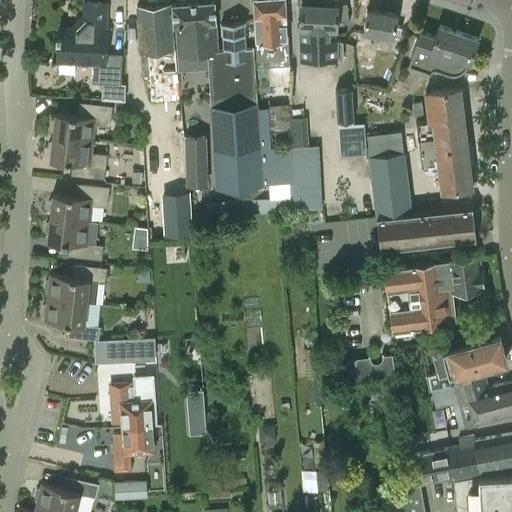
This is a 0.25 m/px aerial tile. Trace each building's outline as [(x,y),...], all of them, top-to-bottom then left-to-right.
[(253,0),(259,92),(270,91),(270,83),(268,65),(289,64),(285,0),(253,0)] [(297,0),(297,4),(301,4),(300,28),(301,28),(301,60),(343,59),(342,42),(336,39),(336,19),(347,23),(349,23),(349,20),(349,18),(348,15),(348,13),(347,10),(347,8),(345,5),(340,7),(337,7),(338,5),(336,5),(332,2),(333,0),(297,0)] [(214,1),(172,4),(173,25),(176,25),(178,54),(207,53),(217,52),(217,48),(215,22),(216,22),(214,1)] [(123,52),(105,51),(106,30),(104,30),(106,3),(85,2),(84,21),(75,28),(59,27),(57,60),(75,60),(74,62),(93,63),(92,82),(122,84),(123,52)] [(168,5),(139,7),(142,45),(145,45),(145,57),(143,57),(145,84),(147,83),(149,107),(179,105),(177,72),(173,73),(168,5)] [(367,8),(363,33),(394,38),(398,14),(367,8)] [(217,52),(207,53),(208,69),(216,187),(262,184),(262,183),(290,181),(292,208),(322,206),(318,145),(306,146),(292,147),(291,145),(271,147),(260,148),(257,107),(254,45),(246,45),(245,21),(221,22),(223,47),(217,48),(217,52)] [(468,62),(469,62),(477,39),(440,26),(436,36),(421,30),(409,64),(429,71),(429,70),(430,70),(430,69),(431,68),(432,67),(433,67),(434,67),(435,67),(449,72),(451,72),(454,72),(457,72),(460,71),(462,70),(464,68),(465,66),(466,64),(468,62)] [(460,88),(439,91),(425,92),(429,121),(416,123),(422,172),(439,170),(442,191),(472,188),(460,88)] [(352,89),(336,90),(337,119),(339,119),(353,118),(354,118),(352,89)] [(53,136),(93,141),(95,124),(104,125),(110,120),(112,104),(80,100),(78,115),(55,113),(55,118),(50,121),(50,129),(53,132),(53,136)] [(422,102),(413,103),(414,114),(423,113),(422,102)] [(305,117),(289,118),(289,124),(290,128),(291,145),(292,147),(306,146),(305,117)] [(353,118),(339,119),(341,153),(367,152),(365,122),(353,123),(353,118)] [(184,120),(172,120),(173,152),(185,151),(184,120)] [(376,216),(411,212),(404,152),(403,152),(401,131),(367,135),(369,156),(368,156),(376,216)] [(188,184),(207,183),(205,135),(186,136),(188,184)] [(92,152),(93,141),(53,136),(52,140),(48,143),(47,151),(51,154),(50,160),(73,163),(71,174),(105,178),(108,153),(92,152)] [(133,170),(131,182),(142,183),(143,171),(133,170)] [(50,217),(90,221),(92,205),(104,207),(108,203),(110,186),(77,183),(76,196),(53,193),(52,199),(48,202),(47,209),(50,213),(50,217)] [(204,191),(192,192),(193,216),(205,215),(204,191)] [(411,213),(377,216),(380,249),(472,239),(475,235),(472,206),(411,213)] [(87,245),(90,221),(50,217),(50,221),(45,223),(44,231),(48,235),(47,241),(70,243),(68,255),(102,259),(104,247),(87,245)] [(135,228),(134,235),(146,237),(146,229),(135,228)] [(175,243),(175,251),(184,250),(183,243),(175,243)] [(447,259),(401,265),(383,268),(392,330),(456,322),(452,291),(482,287),(482,286),(483,286),(482,282),(485,282),(484,270),(481,270),(481,267),(480,267),(478,255),(447,259)] [(47,298),(87,302),(97,303),(100,280),(105,280),(107,268),(74,264),(72,277),(50,274),(49,280),(45,282),(44,290),(48,294),(47,298)] [(84,326),(87,302),(47,298),(47,302),(42,304),(41,312),(45,315),(44,321),(67,324),(65,336),(99,340),(101,328),(84,326)] [(448,377),(450,385),(484,376),(482,366),(506,360),(499,335),(490,337),(488,330),(439,343),(442,352),(431,355),(437,379),(448,377)] [(96,360),(154,358),(154,338),(96,340),(96,360)] [(315,346),(304,347),(305,367),(316,366),(315,346)] [(345,359),(347,381),(347,382),(395,377),(392,354),(384,355),(384,353),(382,354),(382,357),(382,359),(381,360),(380,362),(379,362),(378,363),(377,363),(375,363),(374,363),(373,362),(372,361),(371,360),(370,359),(370,358),(370,355),(368,355),(368,357),(345,359)] [(122,421),(122,427),(152,425),(156,425),(154,400),(154,398),(155,398),(153,374),(133,375),(134,385),(130,385),(130,382),(110,383),(113,422),(122,421)] [(487,386),(484,376),(450,385),(461,427),(511,413),(511,384),(511,380),(487,386)] [(335,400),(333,386),(321,388),(323,401),(335,400)] [(289,402),(280,403),(281,411),(290,411),(289,402)] [(205,432),(204,418),(189,419),(190,433),(205,432)] [(152,425),(122,427),(122,433),(114,433),(116,470),(131,469),(131,452),(153,451),(152,425)] [(420,485),(480,473),(511,466),(511,432),(474,441),(474,443),(414,455),(420,485)] [(346,447),(333,448),(334,458),(347,457),(346,447)] [(384,447),(366,450),(371,488),(390,486),(384,447)] [(511,511),(511,473),(486,475),(479,476),(453,481),(456,511),(511,511)] [(36,506),(61,511),(75,511),(81,492),(96,496),(99,484),(67,476),(64,488),(42,483),(40,488),(36,490),(34,498),(37,502),(36,506)] [(209,501),(231,499),(230,489),(221,489),(220,479),(212,479),(213,490),(209,491),(209,501)] [(117,499),(138,497),(137,483),(116,485),(117,499)]
